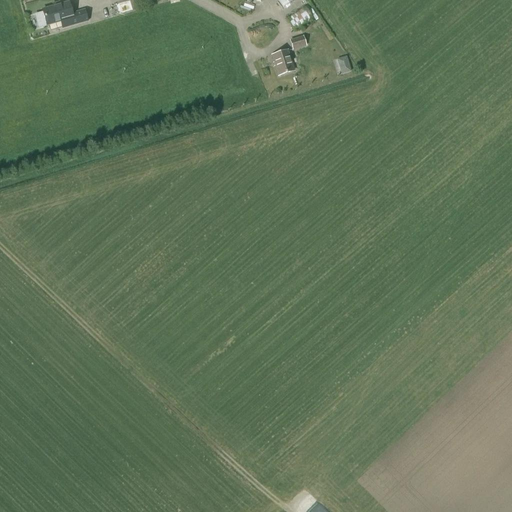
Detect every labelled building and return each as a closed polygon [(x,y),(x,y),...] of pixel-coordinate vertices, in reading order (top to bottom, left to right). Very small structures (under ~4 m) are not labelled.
[(124,14),(137,11),(135,2),(122,5),(124,14)] [(47,26),(60,22),(62,29),(87,22),(84,10),(71,14),(68,3),(42,10),(43,13),(35,15),(36,16),(39,28),(47,26)] [(294,30),(312,18),(305,8),(287,20),(294,30)] [(293,50),(306,46),(303,37),(290,41),(293,50)] [(279,76),(294,71),(287,51),(273,56),(279,76)]
